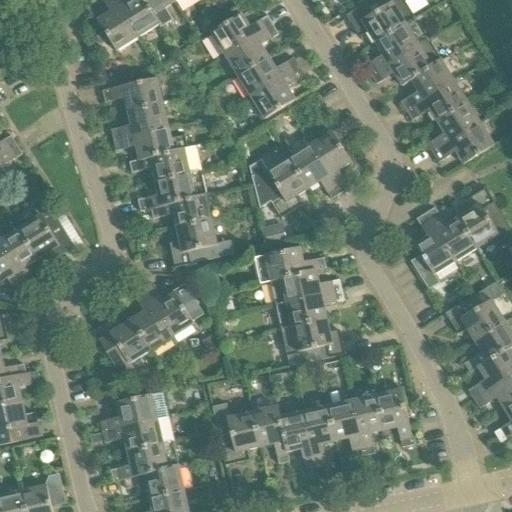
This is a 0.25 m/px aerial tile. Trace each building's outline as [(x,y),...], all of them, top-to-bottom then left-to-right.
[(139,38),(115,0),(102,0),(111,13),(97,21),(117,52),(139,38)] [(115,0),(139,38),(160,25),(161,27),(144,0),(131,0),(129,2),(127,0),(115,0)] [(175,2),(173,0),(144,0),(161,27),(174,20),(166,8),(175,2)] [(369,32),(376,44),(416,19),(406,3),(411,0),(374,0),(348,16),(360,37),(369,32)] [(268,17),(250,28),(242,14),(211,33),(225,55),(273,25),(268,17)] [(366,67),(372,76),(429,40),(416,19),(376,44),(383,56),(366,67)] [(225,55),(238,76),(269,58),(262,46),(279,35),(273,25),(225,55)] [(412,81),(412,80),(442,61),(429,40),(372,76),(377,85),(395,74),(403,87),(412,81)] [(238,76),(252,97),(299,68),(294,59),(277,70),(269,58),(238,76)] [(442,61),(412,80),(412,81),(419,92),(401,103),(407,112),(455,82),(442,61)] [(252,97),(266,119),(266,120),(296,101),(288,88),(305,77),(299,68),(252,97)] [(125,99),(128,112),(164,104),(158,80),(102,92),(105,103),(125,99)] [(431,110),(438,122),(468,103),(455,82),(407,112),(413,121),(431,110)] [(481,124),(468,103),(438,122),(445,134),(428,145),(434,154),(481,124)] [(164,104),(128,112),(131,126),(111,131),(113,141),(169,128),(164,104)] [(457,152),(465,165),(495,146),(481,124),(434,154),(439,163),(457,152)] [(169,128),(113,141),(116,152),(136,147),(139,161),(188,150),(188,149),(185,137),(172,140),(169,128)] [(341,194),(350,188),(339,171),(352,163),(332,133),(311,146),(341,194)] [(0,156),(17,146),(11,137),(0,143),(0,156)] [(22,155),(17,146),(0,156),(0,186),(13,179),(5,166),(22,155)] [(310,190),(321,183),(332,200),(341,194),(311,146),(290,159),(310,190)] [(195,148),(188,149),(188,150),(139,161),(130,163),(132,174),(152,169),(155,183),(201,172),(195,148)] [(261,160),(249,168),(260,209),(271,202),(282,219),(302,206),(297,198),(310,190),(290,159),(269,173),(261,160)] [(151,209),(206,196),(201,172),(155,183),(158,196),(138,201),(141,212),(151,210),(151,209)] [(506,247),(511,243),(511,230),(486,189),(465,202),(470,211),(458,218),(478,248),(499,236),(506,247)] [(177,229),(212,221),(206,196),(151,209),(151,210),(153,219),(174,215),(177,229)] [(39,217),(19,230),(37,260),(49,252),(54,261),(75,249),(44,197),(32,205),(39,217)] [(478,248),(458,218),(446,225),(436,208),(426,214),(456,261),(478,248)] [(417,220),(428,237),(415,245),(421,255),(411,262),(428,290),(441,282),(436,274),(456,261),(426,214),(417,220)] [(212,221),(177,229),(180,242),(170,245),(175,268),(234,255),(231,242),(217,245),(212,221)] [(267,246),(287,240),(282,224),(262,230),(267,246)] [(25,267),(37,260),(19,230),(0,240),(0,247),(27,291),(36,285),(25,267)] [(27,291),(0,247),(0,283),(7,279),(18,296),(27,291)] [(271,282),(317,271),(326,269),(324,259),(304,263),(301,249),(254,259),(260,285),(271,283),(271,282)] [(271,283),(276,306),(342,291),(340,280),(320,285),(317,271),(271,282),(271,283)] [(467,328),(475,341),(506,322),(493,301),(504,294),(497,282),(446,313),(459,333),(467,328)] [(152,284),(142,290),(172,337),(194,324),(193,322),(204,314),(185,284),(173,292),(174,294),(162,301),(152,284)] [(172,337),(142,290),(133,296),(144,313),(132,320),(150,351),(172,337)] [(342,291),(276,306),(281,330),(328,319),(324,306),(345,301),(342,291)] [(150,351),(132,320),(120,328),(115,319),(94,332),(126,383),(138,375),(131,363),(150,351)] [(331,333),(328,319),(281,330),(290,367),(345,354),(340,331),(331,333)] [(470,372),(479,367),(511,346),(511,331),(506,322),(475,341),(482,352),(465,363),(470,372)] [(222,335),(224,344),(232,342),(230,334),(222,335)] [(468,390),(474,399),(511,375),(511,346),(479,367),(486,378),(468,390)] [(0,381),(26,376),(26,375),(24,365),(4,370),(1,356),(0,356),(0,381)] [(26,375),(26,376),(0,381),(0,406),(23,402),(20,388),(39,384),(37,373),(26,375)] [(497,397),(505,409),(511,405),(511,375),(474,399),(480,407),(497,397)] [(280,377),(272,378),(274,387),(282,385),(280,377)] [(130,387),(120,388),(122,398),(131,396),(130,387)] [(376,395),(384,430),(398,426),(402,447),(414,444),(401,389),(376,395)] [(376,395),(357,399),(354,390),(350,391),(352,400),(364,455),(375,453),(370,433),(384,430),(376,395)] [(100,422),(102,433),(168,418),(162,393),(117,403),(120,417),(100,422)] [(352,400),(332,405),(331,398),(326,399),(328,406),(336,441),(349,438),(354,458),(364,455),(352,400)] [(26,416),(23,402),(0,406),(0,445),(40,437),(35,414),(26,416)] [(226,403),(212,407),(225,465),(249,459),(247,450),(260,447),(252,411),(229,417),(226,403)] [(511,405),(505,409),(511,420),(511,421),(495,432),(501,442),(511,435),(511,405)] [(287,452),(279,417),(280,417),(278,406),(252,411),(260,447),(274,443),(279,464),(289,462),(287,452)] [(322,444),(336,441),(328,406),(303,411),(316,466),(326,464),(322,444)] [(280,417),(279,417),(287,452),(301,449),(305,469),(316,466),(303,411),(280,417)] [(168,418),(102,433),(105,443),(125,438),(128,452),(174,442),(168,418)] [(213,436),(204,438),(206,448),(215,446),(213,436)] [(124,479),(123,479),(123,478),(179,466),(174,442),(128,452),(131,466),(111,470),(113,482),(124,479)] [(146,485),(149,498),(185,490),(179,466),(123,478),(123,479),(124,479),(126,489),(146,485)] [(53,511),(52,506),(66,503),(59,475),(50,477),(46,486),(22,492),(26,511),(53,511)] [(189,511),(185,490),(149,498),(152,511),(150,511),(189,511)] [(26,511),(22,492),(0,496),(0,507),(1,511),(26,511)]
